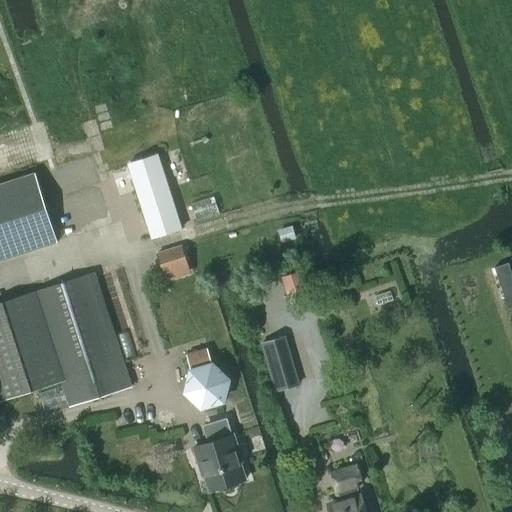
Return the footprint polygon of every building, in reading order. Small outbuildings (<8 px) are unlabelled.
[(127,165),(150,238),(181,228),(158,155),(127,165)] [(0,260),(56,242),(34,173),(0,183),(0,260)] [(187,260),(182,245),(156,253),(161,268),(187,260)] [(503,300),(511,296),(511,274),(507,260),(491,266),(503,300)] [(130,387),(93,272),(33,291),(0,301),(0,391),(3,400),(62,381),(70,406),(130,387)] [(284,336),(261,343),(275,390),(298,384),(284,336)] [(202,406),(223,400),(227,378),(210,364),(205,348),(186,354),(191,370),(186,391),(202,406)] [(211,490),(246,478),(241,460),(242,460),(234,433),(233,434),(227,417),(207,424),(213,440),(194,446),(200,464),(202,463),(211,490)] [(365,511),(364,508),(368,507),(370,504),(367,497),(364,495),(361,496),(357,486),(361,485),(355,466),(333,473),(342,500),(328,504),(330,511),(365,511)]
